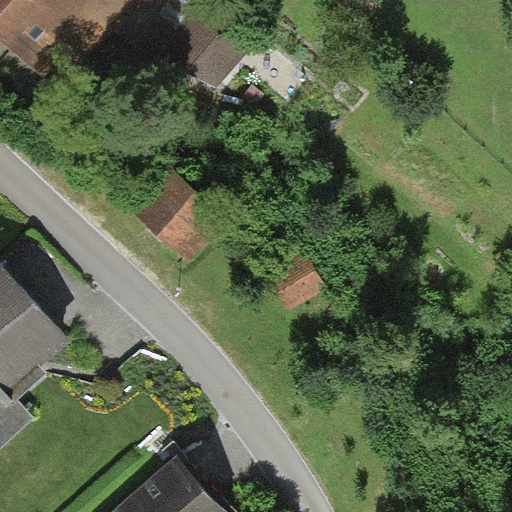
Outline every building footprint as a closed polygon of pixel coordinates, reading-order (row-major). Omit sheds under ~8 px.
[(0,0),(0,43),(71,105),(163,0),(0,0)] [(219,0),(200,0),(162,50),(218,94),(265,35),(219,0)] [(170,168),(132,211),(188,260),(226,217),(170,168)] [(330,289),(309,250),(270,272),(291,311),(330,289)] [(66,345),(0,269),(0,402),(50,359),(66,345)] [(167,450),(98,511),(223,511),(189,474),(167,450)]
